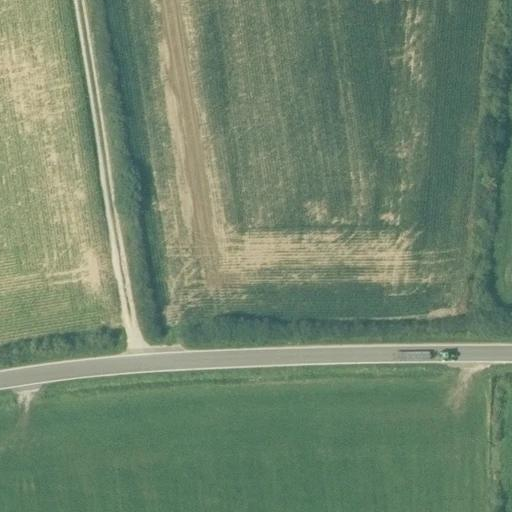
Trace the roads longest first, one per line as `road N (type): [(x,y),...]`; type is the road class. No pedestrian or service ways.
road 1 (unclassified): [(0,382),(247,357),(511,354)]
road 2 (track): [(78,0),(137,365)]
